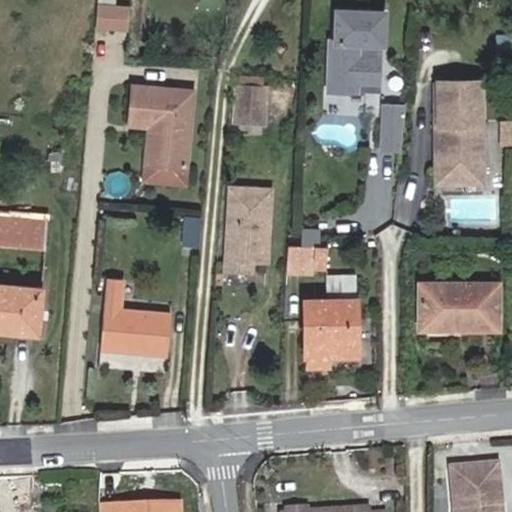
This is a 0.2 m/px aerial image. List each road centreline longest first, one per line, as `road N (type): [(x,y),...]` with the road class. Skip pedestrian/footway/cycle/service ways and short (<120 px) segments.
road 1 (unknown): [(412,421),(393,255),(429,52)]
road 2 (residential): [(511,412),(224,439)]
road 3 (residential): [(224,439),(0,453)]
